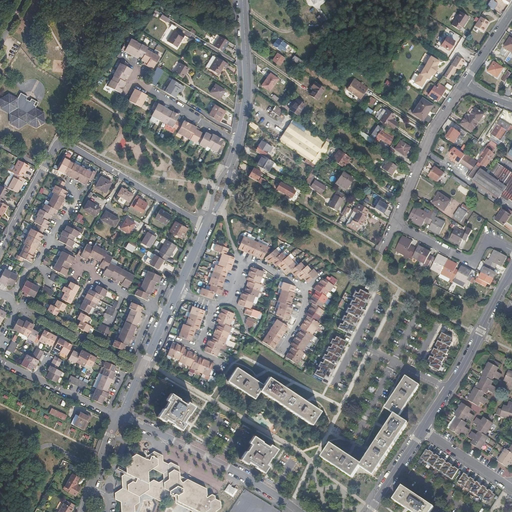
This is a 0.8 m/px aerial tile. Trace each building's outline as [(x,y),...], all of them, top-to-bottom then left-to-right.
[(461,11),(453,24),(460,29),(463,26),(464,27),(470,17),(461,11)] [(317,17),(320,23),(325,21),(321,14),(317,17)] [(490,23),(480,17),(480,18),(474,27),(484,33),(490,23)] [(175,29),(167,41),(176,47),(184,35),(175,29)] [(448,36),(442,46),(449,50),(455,40),(448,36)] [(222,53),(229,42),(220,37),(213,47),(222,53)] [(273,45),(280,51),(282,49),(284,51),(286,49),(285,47),(287,44),(278,38),(273,45)] [(511,53),(511,39),(509,38),(503,48),(511,53)] [(144,64),(152,69),(159,56),(148,49),(149,48),(142,44),(142,45),(138,43),(138,42),(132,39),(129,44),(126,43),(122,49),(139,58),(140,56),(143,58),(142,60),(145,61),(144,64)] [(425,53),(421,61),(426,63),(430,56),(425,53)] [(281,64),(285,59),(277,54),(273,59),(281,64)] [(459,70),(466,60),(458,55),(445,75),(449,77),(455,68),(459,70)] [(294,56),(292,59),(301,65),(304,63),(294,56)] [(424,82),(424,83),(433,70),(435,71),(437,66),(440,62),(431,56),(420,74),(419,74),(414,83),(421,87),(424,82)] [(215,57),(211,63),(207,69),(216,75),(221,67),(223,68),(226,64),(215,57)] [(108,87),(120,94),(125,84),(123,83),(125,79),(127,81),(132,72),(126,69),(128,66),(121,62),(113,77),(113,78),(111,82),(110,82),(108,87)] [(181,63),(174,72),(183,78),(189,68),(181,63)] [(503,69),(494,63),(488,72),(497,79),(503,69)] [(157,77),(162,69),(157,67),(153,75),(157,77)] [(432,76),(435,71),(433,70),(424,83),(427,78),(429,80),(431,75),(432,76)] [(501,80),(504,83),(510,73),(507,71),(501,80)] [(267,90),(275,95),(284,83),(276,77),(267,90)] [(362,84),(355,79),(354,78),(350,84),(363,93),(367,87),(362,84)] [(165,86),(162,90),(175,98),(180,89),(182,91),(184,87),(172,79),(167,88),(165,86)] [(314,89),(309,96),(316,101),(324,89),(313,82),(310,87),(314,89)] [(215,84),(210,93),(220,99),(225,91),(215,84)] [(362,94),(363,93),(350,84),(347,89),(361,99),(363,94),(362,94)] [(437,87),(436,87),(435,86),(429,94),(436,99),(444,87),(439,84),(437,87)] [(136,91),(130,102),(142,109),(149,98),(136,91)] [(27,99),(29,96),(21,92),(18,99),(10,95),(1,99),(2,108),(9,111),(11,114),(12,123),(19,126),(34,99),(32,98),(31,101),(27,99)] [(422,97),(412,112),(423,119),(433,104),(422,97)] [(39,102),(34,99),(19,126),(20,126),(28,122),(29,121),(37,126),(45,121),(44,112),(36,108),(39,102)] [(288,110),(297,117),(305,105),(296,99),(288,110)] [(210,150),(210,151),(215,154),(222,142),(212,136),(211,138),(206,135),(204,138),(200,136),(201,135),(198,133),(199,131),(185,123),(183,127),(177,123),(180,117),(174,114),(173,115),(165,110),(156,105),(152,112),(156,114),(153,119),(159,122),(158,123),(167,127),(180,133),(178,136),(195,145),(197,143),(200,145),(198,147),(204,151),(206,148),(210,150)] [(215,106),(209,115),(219,121),(225,112),(215,106)] [(383,109),(377,118),(380,120),(386,111),(383,109)] [(472,132),(483,115),(475,109),(469,117),(466,116),(460,124),(472,132)] [(395,114),(387,110),(386,111),(380,120),(393,129),(397,125),(391,120),(395,114)] [(304,132),(308,128),(293,117),(290,122),(304,132)] [(510,126),(498,118),(488,133),(503,143),(506,139),(511,129),(511,126),(510,125),(510,126)] [(309,160),(318,166),(319,165),(318,164),(324,154),(325,155),(332,144),(325,139),(308,128),(304,132),(290,122),(279,138),(278,140),(309,160)] [(384,139),(392,144),(394,142),(394,140),(392,139),(394,136),(378,125),(370,136),(365,133),(363,137),(374,145),(379,137),(384,140),(384,139)] [(455,140),(459,134),(452,128),(445,138),(450,141),(453,143),(455,140)] [(470,138),(464,134),(460,139),(466,144),(470,138)] [(397,144),(394,142),(392,144),(396,147),(394,149),(404,156),(410,147),(400,140),(397,144)] [(257,151),(256,152),(261,154),(270,160),(271,158),(266,154),(268,150),(270,152),(273,148),(262,141),(256,150),(257,151)] [(480,160),(478,162),(483,165),(485,167),(494,154),(492,153),(494,149),(488,145),(479,157),(480,158),(479,159),(480,160)] [(449,156),(459,163),(460,162),(464,155),(454,148),(449,156)] [(352,158),(350,157),(341,150),(333,161),(345,168),(352,158)] [(483,165),(478,162),(466,153),(464,155),(460,162),(471,170),(467,176),(472,180),(499,198),(504,191),(511,196),(511,185),(498,175),(497,175),(495,179),(489,174),(481,169),(483,165)] [(268,172),(274,162),(270,160),(261,154),(255,164),(268,172)] [(72,159),(67,156),(60,168),(87,183),(91,176),(95,178),(99,170),(96,168),(94,171),(78,162),(77,164),(71,161),(72,159)] [(19,160),(12,172),(15,173),(21,177),(26,169),(27,169),(29,166),(19,160)] [(310,175),(312,176),(313,175),(318,166),(309,160),(307,163),(314,168),(310,175)] [(382,169),(391,175),(397,167),(388,160),(382,169)] [(491,171),(497,175),(498,175),(503,167),(496,162),(491,171)] [(444,174),(435,167),(429,176),(437,183),(444,174)] [(511,172),(503,167),(498,175),(511,185),(511,172)] [(256,181),(261,173),(253,169),(248,177),(256,181)] [(343,172),(336,182),(346,189),(353,179),(343,172)] [(7,187),(9,189),(18,193),(25,179),(21,177),(15,173),(7,187)] [(465,188),(467,185),(453,175),(451,178),(465,188)] [(101,177),(95,187),(105,193),(111,183),(101,177)] [(315,180),(310,187),(321,194),(326,187),(315,180)] [(471,182),(498,201),(499,198),(472,180),(471,182)] [(288,189),(287,188),(288,187),(280,182),(276,189),(282,193),(283,191),(285,192),(284,193),(291,198),(295,191),(289,188),(288,189)] [(0,201),(2,203),(9,191),(9,190),(0,185),(0,201)] [(121,188),(116,197),(127,204),(133,195),(121,188)] [(336,212),(346,196),(337,190),(327,207),(336,212)] [(451,202),(439,194),(433,203),(444,211),(451,202)] [(143,199),(136,195),(130,206),(141,213),(147,204),(142,201),(143,199)] [(379,200),(374,209),(383,214),(388,205),(379,200)] [(5,212),(8,206),(2,203),(0,201),(0,217),(4,211),(5,212)] [(100,208),(88,201),(83,209),(95,216),(100,208)] [(353,212),(349,219),(359,225),(360,225),(366,216),(365,215),(368,210),(358,203),(354,209),(357,210),(355,213),(353,212)] [(57,214),(59,211),(48,205),(46,204),(42,211),(40,210),(37,217),(38,217),(35,223),(38,225),(35,231),(32,229),(28,234),(29,234),(24,242),(26,243),(19,255),(18,254),(16,257),(19,259),(23,261),(24,258),(32,262),(36,254),(35,252),(44,235),(42,234),(45,229),(47,230),(50,224),(47,222),(49,218),(51,219),(55,212),(57,214)] [(461,209),(467,214),(470,210),(463,206),(461,209)] [(160,209),(155,218),(166,224),(171,216),(160,209)] [(424,222),(428,224),(433,214),(429,212),(428,215),(418,209),(417,211),(414,209),(409,218),(413,219),(412,221),(422,226),(424,222)] [(453,218),(461,223),(467,214),(461,209),(460,209),(453,218)] [(503,227),(511,215),(503,210),(495,221),(503,227)] [(105,212),(101,219),(114,226),(118,219),(105,212)] [(436,215),(433,214),(428,224),(431,225),(429,229),(439,234),(444,223),(434,218),(436,215)] [(127,218),(120,229),(130,234),(136,224),(127,218)] [(355,232),(359,225),(349,219),(344,225),(355,232)] [(175,222),(169,232),(181,239),(187,229),(175,222)] [(62,233),(59,239),(67,243),(65,247),(72,251),(74,247),(72,246),(75,240),(72,239),(74,235),(79,238),(82,232),(84,233),(86,230),(77,226),(76,229),(70,225),(67,231),(62,228),(60,232),(62,233)] [(466,241),(471,231),(468,229),(466,234),(455,229),(450,240),(460,245),(463,240),(466,241)] [(148,232),(142,243),(149,247),(156,237),(148,232)] [(238,248),(244,251),(249,238),(242,235),(240,238),(242,238),(238,248)] [(244,251),(250,253),(257,238),(255,237),(254,240),(249,238),(244,251)] [(405,256),(408,258),(414,247),(411,246),(412,243),(413,242),(403,237),(396,250),(405,255),(405,256)] [(257,241),(258,239),(257,238),(250,253),(256,256),(261,243),(257,241)] [(129,251),(134,243),(128,239),(123,247),(129,251)] [(166,240),(156,256),(164,260),(165,261),(167,256),(169,257),(176,245),(166,240)] [(214,250),(220,252),(227,255),(230,249),(227,248),(229,245),(228,242),(221,240),(220,245),(217,244),(214,250)] [(263,240),(261,243),(256,256),(262,258),(263,256),(266,249),(268,246),(267,246),(269,243),(263,240)] [(113,256),(107,253),(108,250),(96,243),(95,246),(89,243),(85,248),(81,246),(77,253),(88,259),(89,256),(92,258),(93,256),(100,259),(99,261),(101,263),(100,265),(106,269),(104,274),(110,278),(112,275),(115,277),(113,279),(119,283),(120,280),(123,281),(122,284),(128,288),(135,275),(111,261),(113,256)] [(265,257),(269,262),(271,260),(280,253),(274,247),(273,247),(266,253),(267,255),(265,257)] [(413,258),(419,261),(425,250),(419,247),(418,249),(414,247),(408,258),(412,260),(413,258)] [(427,268),(431,261),(433,257),(429,255),(430,253),(425,250),(419,261),(425,264),(424,266),(427,268)] [(487,259),(485,263),(496,268),(497,265),(501,267),(506,256),(495,250),(490,261),(487,259)] [(69,265),(71,266),(75,258),(63,251),(54,269),(66,275),(69,270),(67,269),(69,265)] [(275,265),(277,264),(288,255),(287,253),(285,255),(282,251),(280,253),(271,260),(275,265)] [(220,252),(218,259),(234,264),(236,258),(227,255),(220,252)] [(164,260),(156,256),(154,255),(151,260),(153,261),(150,265),(157,269),(159,269),(164,260)] [(277,264),(281,269),(294,258),(293,257),(291,259),(288,255),(277,264)] [(431,269),(441,274),(448,260),(438,255),(437,256),(436,259),(433,257),(431,261),(434,263),(431,269)] [(286,274),(290,270),(296,265),(293,261),(295,259),(294,258),(281,269),(286,274)] [(231,270),(234,264),(218,259),(218,260),(220,261),(218,266),(229,270),(231,270)] [(450,281),(453,282),(455,278),(459,271),(455,269),(458,265),(448,260),(441,274),(451,279),(450,281)] [(294,275),(296,274),(307,265),(306,263),(304,265),(301,261),(299,263),(296,265),(290,270),(294,275)] [(494,272),(496,268),(485,263),(483,266),(485,267),(482,273),(493,279),(496,273),(494,272)] [(229,270),(218,266),(216,265),(214,269),(212,269),(212,270),(227,276),(229,270)] [(301,279),(303,277),(313,268),(312,266),(310,268),(307,265),(296,274),(301,279)] [(248,272),(261,277),(263,278),(264,276),(261,274),(263,271),(250,266),(248,272)] [(461,267),(459,271),(455,278),(465,283),(464,287),(467,288),(472,278),(469,276),(471,272),(461,267)] [(303,277),(307,282),(319,271),(318,270),(317,272),(313,268),(303,277)] [(0,279),(0,281),(5,284),(12,272),(6,269),(0,279)] [(225,282),(227,276),(212,270),(211,272),(213,273),(212,277),(225,282)] [(12,272),(5,284),(9,286),(10,284),(13,286),(18,275),(12,272)] [(162,278),(149,272),(141,290),(139,289),(136,295),(147,300),(150,294),(152,295),(153,292),(155,293),(158,287),(156,286),(157,283),(159,284),(162,278)] [(261,277),(248,272),(246,278),(248,279),(261,284),(262,282),(259,281),(261,277)] [(490,285),(493,279),(482,273),(479,279),(477,278),(475,282),(486,287),(487,284),(490,285)] [(225,282),(212,277),(209,277),(209,278),(211,279),(209,284),(222,288),(225,282)] [(322,278),(318,283),(330,290),(333,286),(335,288),(337,284),(332,281),(331,283),(322,278)] [(248,279),(246,285),(259,290),(260,286),(263,287),(264,285),(261,284),(248,279)] [(34,284),(27,280),(22,290),(25,292),(24,294),(27,296),(34,284)] [(68,288),(77,292),(80,286),(71,281),(68,288)] [(278,285),(278,287),(282,288),(293,292),(296,286),(282,281),(281,286),(278,285)] [(316,285),(314,287),(317,289),(325,295),(328,291),(330,293),(332,291),(330,290),(318,283),(317,282),(316,285)] [(209,290),(215,292),(222,295),(224,289),(222,288),(209,284),(209,283),(208,285),(211,286),(209,290)] [(35,297),(40,287),(34,284),(27,296),(30,298),(31,295),(35,297)] [(92,290),(102,295),(105,297),(108,290),(98,285),(96,288),(94,287),(92,290)] [(261,293),(262,291),(259,290),(246,285),(244,291),(257,296),(258,292),(261,293)] [(65,286),(62,290),(66,292),(74,297),(77,292),(68,288),(65,286)] [(215,292),(209,290),(200,287),(200,289),(201,290),(200,294),(213,299),(215,292)] [(295,293),(293,292),(282,288),(280,292),(278,291),(277,293),(280,294),(293,299),(295,293)] [(100,300),(102,295),(92,290),(90,289),(88,293),(100,300)] [(313,295),(325,303),(327,304),(328,302),(326,301),(328,297),(325,295),(317,289),(313,295)] [(242,291),(240,297),(253,301),(254,297),(257,298),(258,296),(257,296),(244,291),(242,291)] [(338,329),(346,333),(348,330),(351,332),(353,327),(350,326),(352,323),(355,324),(357,320),(354,318),(356,315),(358,316),(360,312),(358,310),(359,307),(362,309),(364,304),(362,303),(363,300),(367,301),(369,296),(360,291),(358,295),(355,294),(353,298),(355,300),(353,303),(351,302),(349,306),(351,307),(349,310),(348,309),(345,313),(348,315),(346,319),(344,318),(342,321),(344,323),(342,327),(340,326),(338,329)] [(74,297),(66,292),(62,298),(71,303),(74,297)] [(100,300),(88,293),(86,297),(98,304),(100,300)] [(276,298),(275,300),(278,301),(290,305),(293,299),(280,294),(278,299),(276,298)] [(309,300),(313,303),(323,309),(324,308),(322,307),(325,303),(313,295),(309,300)] [(93,306),(95,308),(98,304),(86,297),(84,302),(93,306)] [(240,297),(237,303),(246,307),(250,308),(252,303),(255,304),(255,302),(253,301),(240,297)] [(55,306),(60,309),(64,311),(67,305),(58,300),(55,306)] [(293,306),(290,305),(278,301),(277,302),(280,303),(278,307),(290,312),(293,306)] [(84,302),(80,308),(89,313),(93,306),(84,302)] [(113,344),(124,350),(127,344),(128,345),(130,341),(132,342),(134,337),(132,336),(134,332),(136,333),(137,330),(135,329),(139,323),(141,323),(143,318),(141,317),(143,313),(141,312),(143,307),(133,302),(130,308),(132,308),(117,340),(115,339),(113,344)] [(313,303),(309,308),(321,316),(323,318),(324,316),(322,314),(325,310),(323,309),(313,303)] [(60,309),(55,306),(51,304),(48,311),(57,315),(60,309)] [(189,310),(188,312),(191,313),(204,318),(206,311),(193,307),(192,311),(189,310)] [(261,314),(261,312),(250,308),(246,307),(244,313),(257,318),(259,313),(261,314)] [(288,318),(290,312),(278,307),(276,314),(280,315),(279,317),(282,319),(283,316),(288,318)] [(219,313),(232,319),(234,320),(235,318),(233,317),(234,313),(222,308),(219,313)] [(306,313),(308,315),(320,323),(320,322),(318,320),(321,316),(309,308),(306,313)] [(81,312),(78,318),(81,320),(87,323),(90,317),(81,312)] [(202,323),(204,318),(191,313),(189,317),(187,316),(186,318),(189,319),(202,324),(202,323)] [(216,319),(219,321),(232,326),(233,325),(230,323),(232,319),(219,313),(216,319)] [(308,315),(304,321),(318,330),(319,329),(317,327),(320,323),(308,315)] [(281,320),(282,319),(279,317),(278,319),(277,318),(273,324),(285,331),(288,326),(281,320)] [(19,333),(26,321),(23,319),(22,321),(19,319),(13,330),(19,333)] [(187,323),(185,322),(184,324),(197,329),(200,330),(202,324),(189,319),(187,323)] [(92,326),(87,323),(81,320),(78,326),(89,332),(92,326)] [(24,335),(30,323),(26,321),(19,333),(24,335)] [(219,321),(216,327),(232,333),(232,332),(230,331),(232,326),(219,321)] [(300,326),(302,327),(312,334),(315,330),(317,332),(318,330),(304,321),(300,326)] [(28,338),(32,329),(34,325),(30,323),(24,335),(28,338)] [(182,329),(180,328),(179,330),(194,335),(197,329),(184,324),(182,329)] [(281,337),(285,331),(273,324),(270,328),(268,326),(267,328),(281,337)] [(216,327),(214,333),(227,338),(228,334),(231,335),(232,333),(216,327)] [(302,327),(298,333),(309,341),(312,342),(313,340),(311,339),(313,335),(312,334),(302,327)] [(266,335),(277,342),(281,337),(267,328),(266,329),(268,331),(266,335)] [(27,339),(33,342),(38,335),(39,333),(32,329),(28,338),(27,339)] [(192,341),(194,335),(179,330),(179,331),(181,332),(179,337),(192,341)] [(38,341),(45,344),(45,343),(50,334),(44,331),(41,336),(38,341)] [(211,339),(224,345),(226,346),(227,344),(225,343),(227,338),(214,333),(211,339)] [(277,342),(266,335),(264,333),(263,335),(265,336),(262,340),(274,348),(277,342)] [(295,338),(306,346),(308,347),(309,346),(307,344),(309,341),(298,333),(295,338)] [(50,334),(45,343),(52,346),(57,337),(50,334)] [(452,340),(441,334),(439,339),(442,341),(441,344),(438,342),(436,347),(439,349),(437,352),(434,350),(432,355),(435,356),(434,359),(430,358),(428,363),(431,364),(430,367),(439,371),(441,368),(438,366),(440,363),(442,363),(443,360),(442,359),(444,355),(446,356),(448,352),(446,351),(448,347),(449,348),(452,344),(450,343),(452,340)] [(211,339),(209,338),(206,344),(219,350),(221,345),(224,346),(224,345),(211,339)] [(303,350),(306,346),(295,338),(291,343),(293,345),(305,353),(306,351),(303,350)] [(316,371),(314,376),(322,380),(324,377),(327,378),(329,374),(327,372),(328,369),(331,370),(333,365),(330,364),(332,361),(335,362),(338,358),(335,356),(336,353),(339,355),(341,351),(338,349),(339,345),(343,347),(345,343),(336,338),(334,341),(332,340),(330,344),(332,345),(330,349),(328,348),(326,352),(328,353),(326,357),(323,356),(322,360),(324,361),(322,365),(320,364),(318,367),(320,369),(318,372),(316,371)] [(61,351),(66,342),(60,339),(55,348),(61,351)] [(67,356),(69,352),(72,345),(66,342),(61,351),(60,353),(67,356)] [(171,359),(173,360),(174,358),(180,345),(173,342),(169,351),(168,354),(172,357),(171,359)] [(221,352),(222,351),(219,350),(206,344),(204,350),(216,355),(219,351),(221,352)] [(250,352),(254,346),(250,344),(246,350),(250,352)] [(179,361),(185,349),(186,348),(180,345),(174,358),(178,360),(177,361),(179,362),(179,361)] [(293,345),(289,350),(301,358),(304,354),(306,356),(307,354),(305,353),(293,345)] [(184,367),(185,364),(191,352),(185,349),(179,361),(183,363),(182,366),(184,367)] [(302,362),(303,360),(301,358),(289,350),(286,356),(297,364),(300,360),(302,362)] [(72,354),(68,361),(75,364),(75,363),(80,355),(73,351),(72,354)] [(79,366),(86,353),(82,351),(80,355),(75,363),(79,366)] [(191,368),(196,356),(197,354),(191,352),(185,364),(189,366),(188,368),(190,369),(191,368)] [(85,364),(90,355),(86,353),(79,366),(83,368),(85,364)] [(32,358),(26,355),(24,359),(36,366),(39,362),(32,358)] [(85,364),(92,368),(92,367),(94,363),(97,358),(90,355),(85,364)] [(194,373),(196,373),(202,358),(196,356),(191,368),(195,370),(194,373)] [(199,372),(202,374),(208,361),(202,358),(196,373),(197,374),(199,372)] [(24,359),(21,366),(32,371),(33,368),(35,369),(37,366),(36,366),(24,359)] [(206,378),(208,379),(210,375),(215,364),(211,362),(208,361),(202,374),(207,376),(206,378)] [(105,362),(103,368),(105,369),(114,373),(117,367),(105,362)] [(499,367),(489,362),(486,368),(500,376),(502,373),(497,371),(499,367)] [(50,366),(48,371),(59,377),(62,373),(57,370),(50,366)] [(268,376),(263,384),(254,378),(236,366),(227,380),(229,381),(251,396),(254,398),(259,390),(311,424),(320,410),(306,402),(284,387),(268,376)] [(482,375),(485,376),(492,380),(494,376),(498,379),(500,376),(486,368),(482,375)] [(508,387),(511,377),(511,370),(508,368),(503,378),(507,380),(504,385),(508,387)] [(114,377),(115,373),(114,373),(105,369),(102,375),(115,381),(116,378),(114,377)] [(48,371),(47,370),(46,374),(48,375),(46,378),(56,383),(59,377),(48,371)] [(115,381),(102,375),(99,382),(110,386),(111,383),(113,384),(115,381)] [(322,457),(352,477),(360,467),(373,475),(407,423),(398,417),(419,386),(405,376),(385,408),(394,414),(385,428),(370,450),(361,464),(348,456),(330,444),(322,457)] [(494,381),(492,380),(485,376),(481,382),(495,389),(497,386),(492,384),(494,381)] [(110,386),(99,382),(96,389),(109,395),(110,391),(108,390),(110,386)] [(478,388),(485,392),(487,393),(489,390),(494,392),(495,389),(481,382),(478,388)] [(483,396),(485,392),(478,388),(475,387),(472,393),(486,401),(487,398),(483,396)] [(94,393),(107,399),(109,395),(96,389),(94,393)] [(170,392),(165,399),(167,401),(163,406),(157,416),(164,421),(165,419),(172,423),(172,424),(180,429),(184,422),(182,421),(186,415),(187,416),(193,406),(186,401),(185,403),(178,399),(179,399),(170,392)] [(94,393),(91,400),(102,405),(104,401),(106,402),(107,399),(94,393)] [(486,401),(472,393),(468,400),(478,405),(479,402),(484,404),(486,401)] [(505,406),(501,416),(509,418),(511,407),(511,402),(510,401),(508,407),(505,406)] [(459,410),(472,419),(474,416),(470,413),(472,409),(463,403),(459,410)] [(51,409),(49,414),(64,421),(67,416),(51,409)] [(85,413),(78,410),(75,416),(75,423),(85,428),(91,416),(85,413)] [(455,416),(458,418),(464,422),(466,418),(471,421),(472,419),(459,410),(455,416)] [(85,428),(75,423),(75,416),(71,425),(84,431),(85,428)] [(464,427),(467,423),(464,422),(458,418),(454,424),(467,432),(469,430),(464,427)] [(482,421),(478,418),(476,421),(489,430),(493,424),(485,418),(482,421)] [(477,430),(480,432),(486,436),(489,430),(476,421),(474,424),(479,427),(477,430)] [(467,432),(454,424),(450,430),(459,436),(461,432),(465,435),(467,432)] [(485,444),(489,438),(486,436),(480,432),(477,435),(473,432),(471,435),(485,444)] [(271,457),(277,449),(269,444),(268,446),(262,442),(262,441),(253,435),(248,442),(250,444),(245,450),(239,459),(246,464),(248,462),(255,466),(255,467),(263,472),(268,466),(266,464),(271,457)] [(485,444),(471,435),(469,438),(474,441),(472,444),(481,450),(485,444)] [(511,453),(510,452),(507,450),(503,456),(511,462),(511,453)] [(429,454),(426,451),(422,459),(425,461),(424,464),(426,465),(428,464),(430,465),(429,467),(432,470),(433,468),(436,469),(435,471),(438,474),(440,472),(443,474),(442,475),(445,477),(446,476),(450,478),(449,479),(452,481),(459,471),(455,468),(453,470),(450,468),(452,465),(448,464),(447,465),(444,464),(445,461),(443,460),(441,462),(438,460),(439,458),(436,457),(435,458),(433,456),(433,455),(431,452),(429,454)] [(133,511),(133,507),(138,504),(137,498),(143,495),(159,502),(164,499),(166,500),(171,496),(173,498),(174,504),(190,511),(213,511),(218,509),(218,503),(212,501),(212,497),(209,496),(206,498),(204,497),(204,490),(177,479),(175,470),(166,466),(163,468),(158,465),(157,460),(149,456),(139,463),(129,459),(125,462),(126,468),(121,472),(121,477),(116,481),(117,493),(112,494),(113,500),(119,503),(120,511),(133,511)] [(511,462),(503,456),(499,462),(508,468),(510,465),(511,465),(511,462)] [(468,476),(464,473),(456,484),(460,487),(461,486),(465,488),(463,490),(467,491),(468,490),(472,492),(470,494),(473,496),(474,494),(478,496),(477,498),(480,500),(481,498),(484,500),(482,502),(489,507),(496,497),(492,495),(493,493),(490,491),(488,492),(485,490),(486,489),(483,486),(482,488),(480,486),(481,484),(476,481),(475,483),(474,481),(474,479),(471,477),(469,478),(467,478),(468,476)] [(74,474),(64,490),(76,497),(80,489),(78,487),(78,486),(77,486),(77,485),(76,485),(78,481),(77,481),(80,477),(74,474)] [(431,511),(435,507),(403,485),(394,499),(407,508),(413,511),(431,511)] [(70,511),(72,510),(71,509),(73,506),(67,502),(65,505),(63,504),(57,511),(70,511)]
